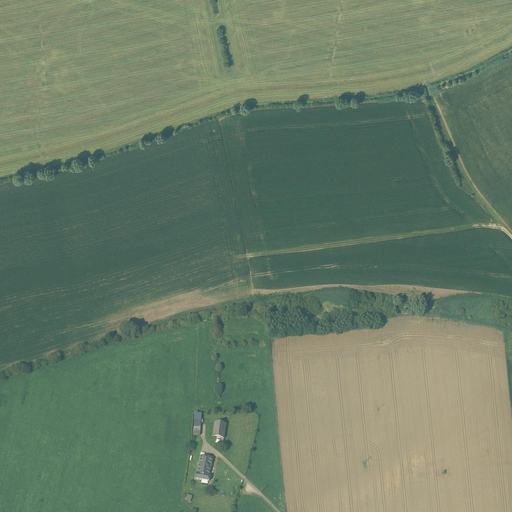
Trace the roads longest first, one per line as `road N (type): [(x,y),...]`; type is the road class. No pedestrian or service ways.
road 1 (track): [(499,224),(263,253)]
road 2 (track): [(511,239),(457,176),(422,85)]
